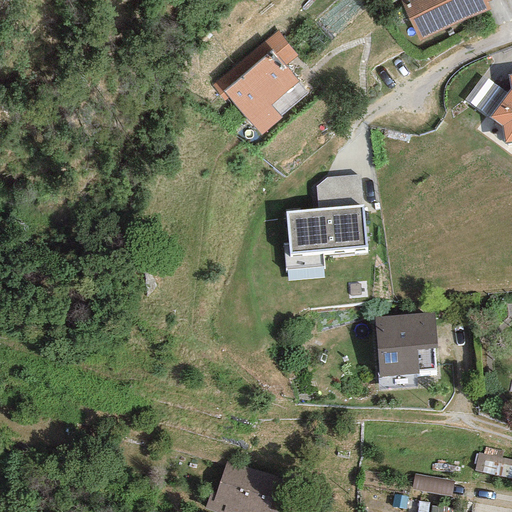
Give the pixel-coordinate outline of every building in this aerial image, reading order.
[(400,0),(417,41),(489,11),(485,2),(490,0),(400,0)] [(211,86),(223,101),(228,97),(260,135),(308,94),(284,67),(297,56),(276,31),(211,86)] [(484,111),(500,86),(481,73),(465,98),(484,111)] [(511,74),(507,75),(509,90),(489,119),(501,127),(503,144),(511,143),(511,74)] [(285,212),(288,245),(283,245),(286,272),(323,268),(321,252),(365,249),(359,175),(325,178),(315,188),(316,210),(285,212)] [(433,313),(373,318),(378,377),(418,374),(418,372),(435,370),(433,348),(436,348),(433,313)] [(289,511),(299,485),(226,461),(216,488),(211,487),(204,508),(215,511),(289,511)]
